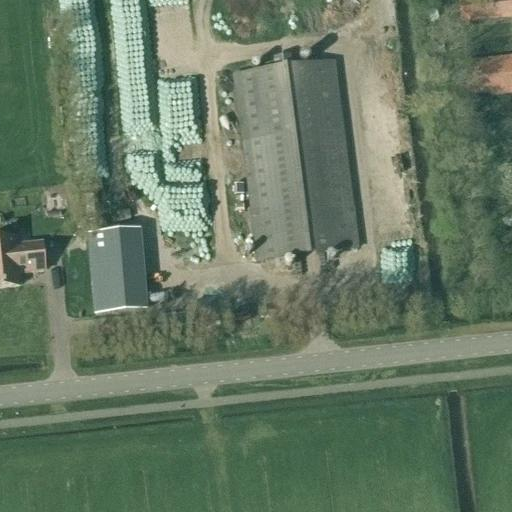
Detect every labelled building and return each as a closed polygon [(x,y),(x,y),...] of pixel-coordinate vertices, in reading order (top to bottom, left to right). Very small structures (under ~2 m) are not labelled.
[(511,0),(457,0),(460,24),(511,18),(511,0)] [(438,22),(435,12),(427,14),(430,24),(438,22)] [(444,56),(442,44),(432,46),(434,58),(444,56)] [(274,71),(232,77),(256,262),(357,249),(333,64),(291,69),(290,57),(272,59),(274,71)] [(511,58),(462,64),(466,96),(489,94),(489,97),(511,94),(511,58)] [(62,217),(59,195),(43,197),(45,218),(62,217)] [(100,232),(99,221),(89,221),(90,233),(100,232)] [(138,231),(88,236),(95,317),(144,313),(139,253),(139,252),(138,231)] [(14,240),(0,241),(0,289),(19,288),(17,275),(43,273),(40,245),(14,248),(14,240)] [(178,315),(179,326),(195,324),(194,313),(178,315)] [(153,319),(155,330),(171,327),(169,316),(153,319)]
